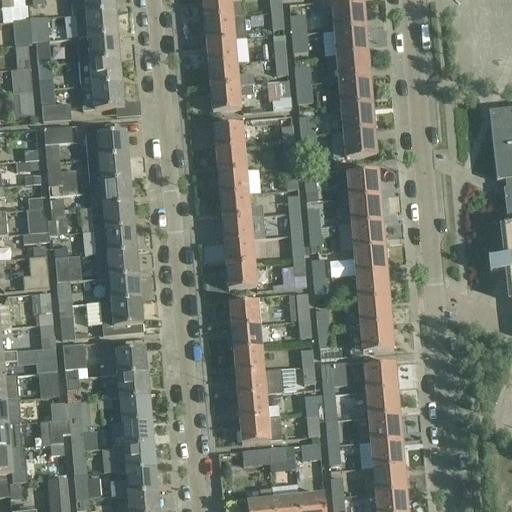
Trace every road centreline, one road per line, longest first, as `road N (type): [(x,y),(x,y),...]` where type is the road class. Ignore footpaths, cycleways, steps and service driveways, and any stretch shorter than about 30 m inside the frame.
road 1 (residential): [(451,511),(407,0)]
road 2 (residential): [(197,511),(153,0)]
